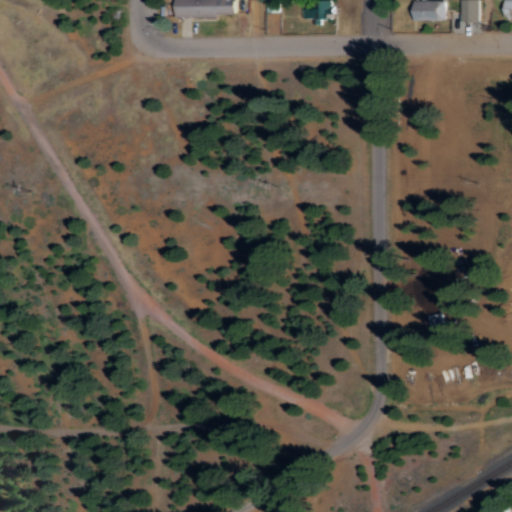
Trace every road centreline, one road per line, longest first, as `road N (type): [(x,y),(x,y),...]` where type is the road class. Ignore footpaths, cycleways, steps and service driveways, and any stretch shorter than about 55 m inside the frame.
road 1 (track): [(0,60),(148,297),(228,358),(366,432)]
road 2 (residential): [(380,511),(366,448),(379,408),(382,353),(374,0)]
road 3 (track): [(0,425),(255,421),(366,448)]
road 4 (residential): [(511,39),(172,43),(152,35)]
